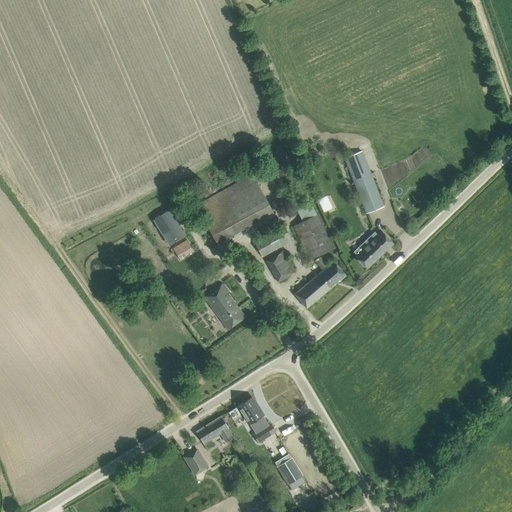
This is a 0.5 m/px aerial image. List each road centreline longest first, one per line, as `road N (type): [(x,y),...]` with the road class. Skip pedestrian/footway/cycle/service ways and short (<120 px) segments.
road 1 (unclassified): [(286,357),(511,149)]
road 2 (unclassified): [(40,511),(286,357)]
road 3 (track): [(183,422),(46,225)]
road 4 (unclassified): [(378,511),(286,357)]
road 5 (track): [(511,390),(389,511)]
